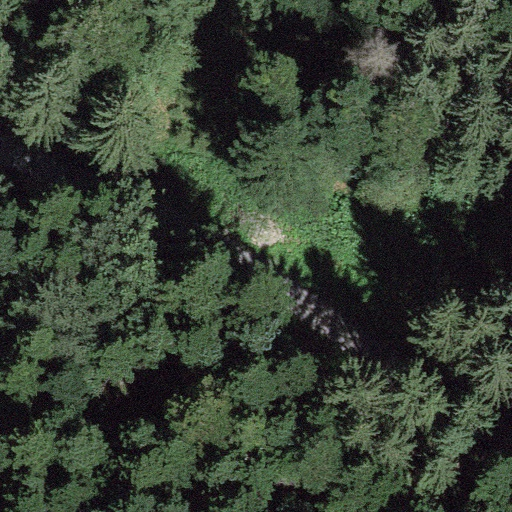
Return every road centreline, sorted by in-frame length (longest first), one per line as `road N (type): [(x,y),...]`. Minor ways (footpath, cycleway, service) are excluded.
road 1 (track): [(0,157),(216,256),(361,337)]
road 2 (track): [(511,452),(361,337)]
